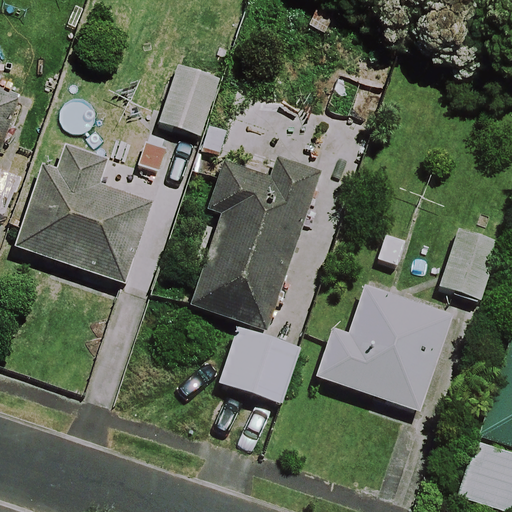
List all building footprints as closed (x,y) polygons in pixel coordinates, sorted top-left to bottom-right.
[(213,89),(175,76),(157,133),(194,146),(213,89)] [(0,147),(12,110),(0,106),(0,147)] [(104,170),(49,152),(14,260),(118,294),(145,211),(96,195),(104,170)] [(313,199),(223,169),(208,215),(220,218),(188,317),(235,333),(214,395),(276,415),(295,359),(263,349),(313,199)] [(494,252),(454,238),(434,297),(475,310),(494,252)] [(447,328),(360,297),(344,346),(329,341),(312,387),(414,423),(447,328)] [(511,330),(471,446),(511,460),(511,330)]
